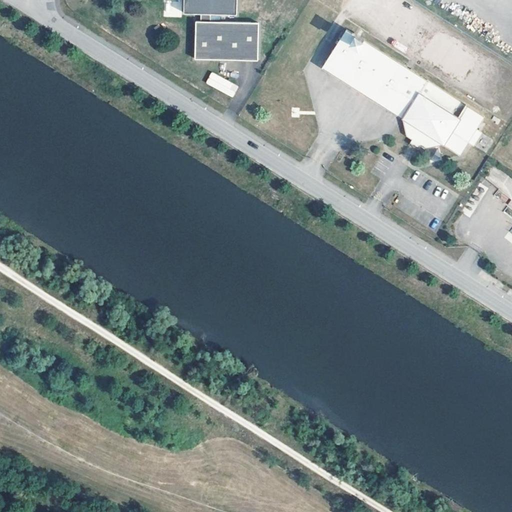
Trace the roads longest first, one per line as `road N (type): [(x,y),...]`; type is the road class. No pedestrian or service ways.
road 1 (residential): [(32,5),(511,313)]
road 2 (track): [(388,511),(0,267)]
